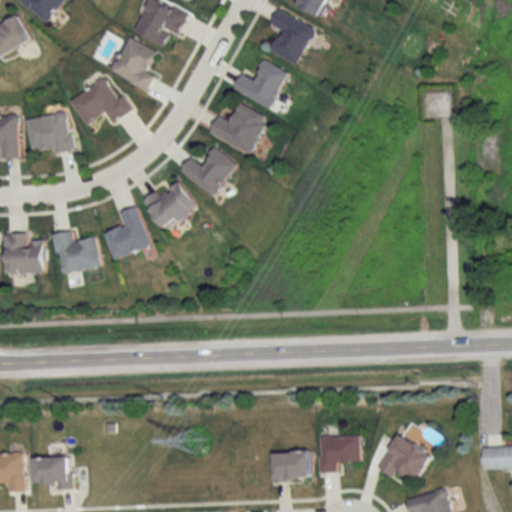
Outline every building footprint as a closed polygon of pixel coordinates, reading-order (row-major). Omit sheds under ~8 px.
[(68,0),(22,0),(45,23),(68,0)] [(158,0),(151,0),(136,33),(167,47),(173,33),(180,36),(190,14),(158,0)] [(301,0),(299,6),(321,17),(329,0),(301,0)] [(298,65),(317,30),(280,9),(271,25),(283,31),(272,51),(298,65)] [(0,56),(32,44),(20,15),(0,23),(0,56)] [(148,91),(156,77),(147,72),(157,52),(131,38),(112,73),(148,91)] [(242,74),(235,92),(274,108),(289,72),(265,62),(257,81),(242,74)] [(71,101),(87,126),(106,114),(113,124),(133,111),(124,96),(118,99),(105,79),(71,101)] [(251,155),(269,118),(240,104),(231,123),(219,117),(211,135),(251,155)] [(33,153),(54,149),(55,155),(75,152),(68,113),(27,121),(33,153)] [(19,118),(0,117),(0,147),(1,147),(1,160),(20,160),(19,118)] [(238,165),(217,149),(203,167),(192,158),(181,171),(212,196),(238,165)] [(180,181),(146,201),(162,230),(196,210),(180,181)] [(138,207),(121,212),(125,227),(106,233),(114,258),(150,247),(138,207)] [(101,267),(96,238),(74,241),(73,231),(55,234),(61,273),(101,267)] [(44,240),(29,241),(29,234),(6,234),(7,274),(45,273),(44,240)] [(378,467),(394,477),(398,470),(417,481),(433,455),(399,434),(378,467)] [(360,462),(360,435),(320,435),(320,472),(338,472),(338,462),(360,462)] [(511,468),(511,446),(483,447),(483,469),(511,468)] [(309,451),(272,452),(273,480),(310,479),(309,451)] [(0,453),(0,486),(7,487),(7,492),(24,492),(24,453),(0,453)] [(72,486),(72,456),(34,457),(34,487),(72,486)] [(450,511),(447,490),(408,497),(410,511),(450,511)]
